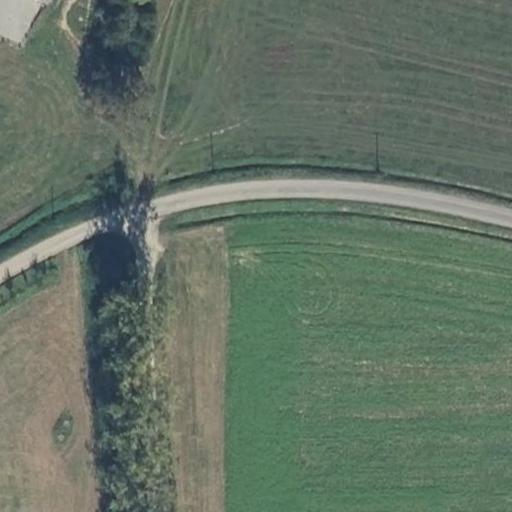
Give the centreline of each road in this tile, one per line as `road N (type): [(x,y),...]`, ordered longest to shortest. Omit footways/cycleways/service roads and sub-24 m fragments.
road 1 (tertiary): [(0,273),(98,226),(235,192),(356,192),(511,220)]
road 2 (track): [(140,213),(150,511)]
